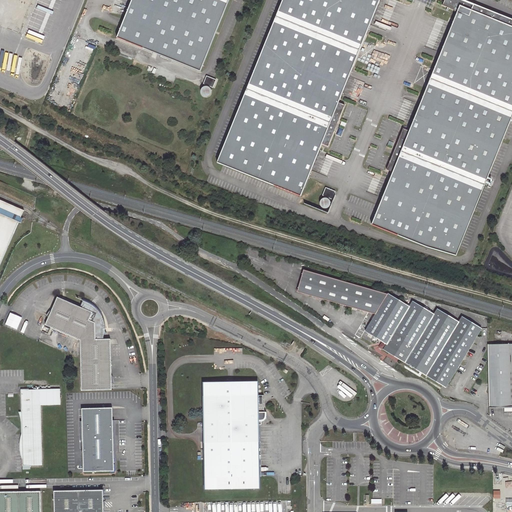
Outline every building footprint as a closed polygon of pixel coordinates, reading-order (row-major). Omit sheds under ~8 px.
[(132,0),(117,38),(200,72),(229,0),(132,0)] [(282,0),(217,163),(301,196),(322,144),(328,146),(345,105),(338,103),(379,0),(282,0)] [(427,247),(456,256),(511,116),(511,19),(462,0),(444,0),(442,5),(457,11),(409,131),(403,129),(386,170),(392,172),(371,225),(427,247)] [(211,90),(210,89),(210,87),(213,88),(216,80),(206,76),(203,84),(206,86),(206,87),(204,88),(202,89),(201,90),(201,91),(201,93),(201,94),(202,96),(203,97),(205,98),(207,98),(208,97),(210,96),(211,94),(211,92),(211,90)] [(330,201),(329,200),(329,198),(332,200),(335,192),(325,188),(322,196),(325,197),(325,198),(323,199),(322,199),(320,201),(320,202),(320,203),(320,205),(321,207),(322,208),(324,209),(326,209),(328,208),(329,207),(330,205),(330,203),(330,201)] [(0,264),(18,225),(20,226),(22,221),(20,220),(22,216),(23,213),(0,202),(0,264)] [(376,313),(388,293),(303,268),(296,291),(376,313)] [(378,347),(426,375),(459,321),(437,308),(434,314),(413,301),(410,306),(388,293),(376,313),(365,331),(381,341),(378,347)] [(89,304),(83,301),(81,305),(83,305),(82,307),(58,297),(46,325),(79,339),(81,390),(104,389),(104,383),(111,383),(109,338),(104,339),(103,327),(106,327),(105,323),(103,319),(101,315),(99,312),(95,308),(91,305),(89,304)] [(462,316),(459,321),(426,375),(446,387),(482,328),(462,316)] [(511,407),(511,333),(511,332),(511,330),(507,329),(507,331),(505,331),(497,328),(493,337),(496,338),(496,344),(488,344),(490,408),(511,407)] [(205,382),(206,442),(206,477),(207,489),(258,488),(257,424),(260,424),(260,418),(262,418),(263,416),(263,414),(263,394),(256,394),(256,395),(255,395),(254,381),(205,382)] [(39,389),(20,390),(22,465),(42,465),(41,405),(61,405),(61,389),(39,389)] [(116,472),(114,408),(82,409),(84,472),(116,472)] [(69,490),(55,490),(55,492),(55,511),(104,511),(104,490),(69,490)] [(0,511),(41,511),(41,491),(0,491),(0,511)]
